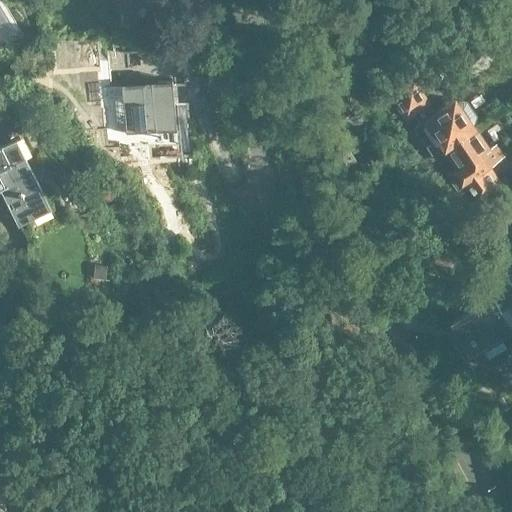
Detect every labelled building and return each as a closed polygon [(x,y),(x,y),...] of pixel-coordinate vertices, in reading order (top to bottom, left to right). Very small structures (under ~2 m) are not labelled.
[(413,78),(388,95),(405,122),(414,116),(419,124),(412,128),(430,154),(442,146),(474,124),(473,123),(476,113),(466,99),(456,99),(455,96),(432,112),(427,104),(429,102),(413,78)] [(166,82),(105,88),(105,91),(103,91),(103,101),(106,101),(106,105),(121,103),(124,136),(170,132),(166,82)] [(474,124),(442,146),(457,169),(446,176),(459,195),(468,189),(478,204),(503,186),(489,166),(504,156),(496,144),(490,148),(474,124)] [(47,211),(23,162),(14,144),(0,150),(0,192),(2,192),(18,225),(47,211)] [(106,264),(94,262),(93,277),(105,278),(106,264)] [(511,330),(487,287),(467,298),(472,307),(452,319),(461,334),(463,334),(465,341),(469,349),(473,346),(476,352),(477,354),(481,357),(483,358),(485,358),(490,357),(510,345),(511,342),(511,330)] [(0,380),(0,397),(14,420),(34,407),(13,372),(0,380)]
